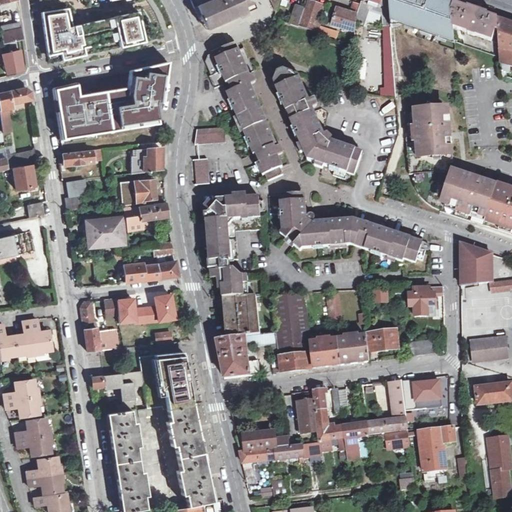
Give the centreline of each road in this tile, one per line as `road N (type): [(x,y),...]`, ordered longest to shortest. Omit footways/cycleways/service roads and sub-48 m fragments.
road 1 (residential): [(101,511),(36,77)]
road 2 (residential): [(449,232),(454,365),(215,392)]
road 3 (tertiary): [(215,392),(177,194),(187,42)]
road 4 (residential): [(36,77),(187,42)]
road 5 (tertiary): [(241,511),(215,392)]
